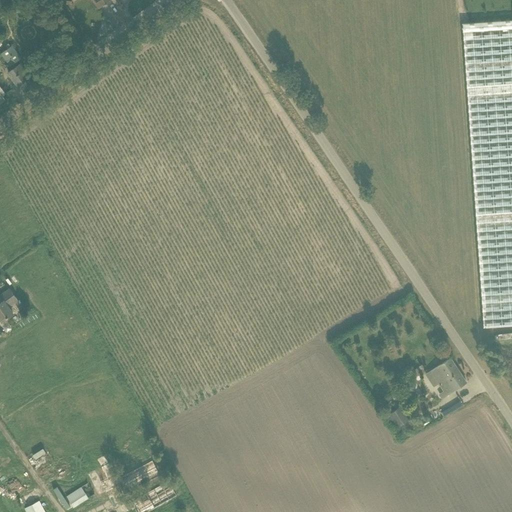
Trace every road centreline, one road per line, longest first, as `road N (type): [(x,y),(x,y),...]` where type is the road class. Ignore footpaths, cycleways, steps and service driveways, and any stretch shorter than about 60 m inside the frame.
road 1 (unclassified): [(511,429),(224,0)]
road 2 (unclassified): [(0,140),(178,0)]
